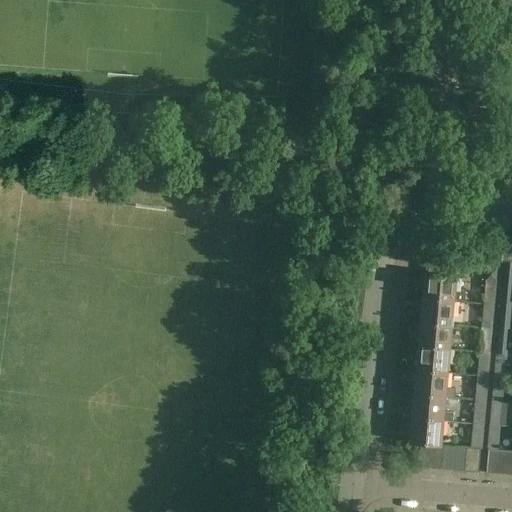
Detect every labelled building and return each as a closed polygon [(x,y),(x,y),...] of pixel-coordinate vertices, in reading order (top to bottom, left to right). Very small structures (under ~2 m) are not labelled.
[(503,282),(511,282),(511,258),(506,258),(503,282)] [(457,276),(425,273),(423,298),(455,301),(465,302),(465,293),(456,292),(457,276)] [(485,299),(495,300),(496,280),(486,279),(485,299)] [(511,291),(511,287),(503,286),(501,305),(511,306),(511,291)] [(453,325),(455,301),(423,298),(421,322),(453,325)] [(493,324),(494,305),(484,304),(482,323),(493,324)] [(499,329),(508,330),(510,311),(501,310),(499,329)] [(451,348),(453,325),(421,322),(419,346),(451,348)] [(480,346),(490,347),(492,328),(482,327),(480,346)] [(499,334),(497,353),(506,354),(508,334),(499,334)] [(419,346),(416,369),(448,372),(451,348),(419,346)] [(490,352),(480,351),(478,370),(488,371),(490,352)] [(506,358),(496,357),(495,377),(504,378),(506,358)] [(414,393),(446,396),(455,397),(456,388),(447,387),(448,372),(416,369),(414,393)] [(488,376),(478,375),(476,394),(486,395),(488,376)] [(504,382),(494,381),(493,400),(502,401),(504,382)] [(414,393),(412,417),(444,420),(453,421),(453,412),(445,411),(446,396),(414,393)] [(475,399),(474,418),(484,419),(485,399),(475,399)] [(492,405),(491,424),(500,425),(502,406),(492,405)] [(410,441),(421,442),(432,443),(442,444),(444,420),(412,417),(410,441)] [(473,422),(471,442),(482,443),(483,423),(473,422)] [(498,449),(500,430),(490,429),(488,448),(498,449)] [(430,467),(432,443),(421,442),(419,466),(430,467)] [(442,444),(432,443),(430,467),(441,468),(443,444),(442,444)] [(441,468),(452,469),(454,445),(443,444),(441,468)] [(452,469),(464,470),(466,446),(454,445),(452,469)] [(479,472),(481,448),(466,446),(464,470),(479,472)] [(500,449),(498,449),(488,448),(486,472),(498,473),(500,449)] [(498,473),(510,474),(511,450),(500,449),(498,473)]
